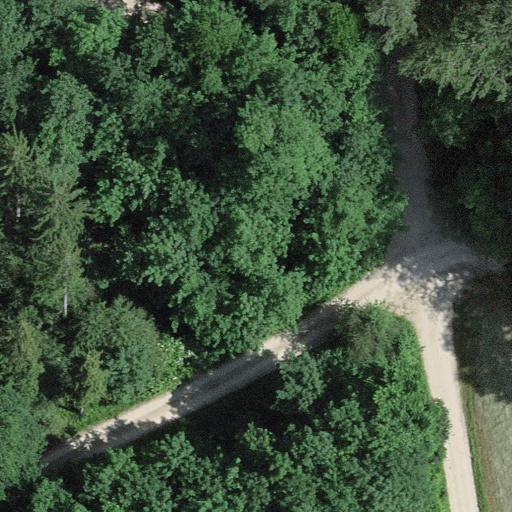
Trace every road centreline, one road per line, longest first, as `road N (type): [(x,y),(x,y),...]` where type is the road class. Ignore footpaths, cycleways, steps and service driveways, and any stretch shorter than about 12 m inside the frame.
road 1 (track): [(468,511),(429,252),(395,111),(389,0)]
road 2 (track): [(429,252),(332,324),(0,500)]
road 3 (track): [(395,111),(84,0)]
